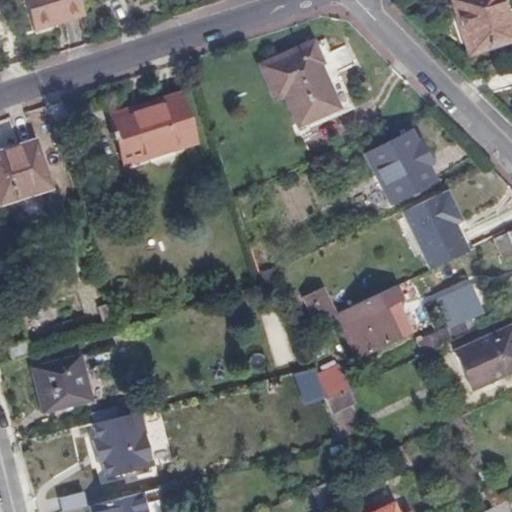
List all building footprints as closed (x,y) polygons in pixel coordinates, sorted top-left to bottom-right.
[(84,14),(78,0),(21,0),(33,33),(84,14)] [(511,40),(498,0),(458,0),(453,1),(470,53),(511,40)] [(284,100),(335,79),(319,45),(309,49),(308,47),(260,68),(275,100),(283,98),(284,100)] [(352,114),(335,79),(284,100),(301,137),(352,114)] [(188,144),(172,95),(152,101),(153,106),(105,122),(120,168),(188,144)] [(412,148),(406,136),(362,160),(387,207),(430,185),(422,168),(427,165),(417,145),(412,148)] [(43,184),(30,144),(0,154),(0,208),(17,204),(14,193),(43,184)] [(458,224),(443,193),(403,212),(431,272),(470,253),(459,230),(452,233),(450,228),(458,224)] [(511,233),(492,243),(503,267),(511,262),(511,233)] [(393,290),(397,288),(381,259),(359,269),(373,300),(393,290)] [(313,329),(333,320),(320,292),(328,288),(318,269),(302,277),(306,285),(296,291),(306,313),(313,329)] [(468,288),(433,304),(451,342),(475,330),(471,322),(482,317),(468,288)] [(399,303),(393,290),(373,300),(333,320),(354,363),(395,343),(381,312),(399,303)] [(261,315),(274,359),(289,355),(276,311),(261,315)] [(290,319),(297,337),(313,329),(306,313),(290,319)] [(511,370),(511,338),(507,329),(453,353),(470,390),(511,370)] [(4,349),(8,362),(28,356),(24,343),(4,349)] [(88,405),(75,358),(29,371),(41,418),(88,405)] [(324,404),(347,393),(338,377),(317,385),(324,404)] [(355,408),(348,393),(347,393),(324,404),(340,442),(359,433),(349,411),(355,408)] [(103,481),(149,469),(135,415),(89,427),(93,443),(89,444),(95,465),(99,464),(103,481)] [(411,462),(404,446),(390,453),(397,469),(411,462)] [(332,480),(313,489),(323,511),(326,511),(336,508),(330,497),(339,493),(332,480)] [(72,511),(85,509),(81,494),(57,501),(59,511),(72,511)] [(141,511),(137,495),(89,508),(90,511),(141,511)] [(510,511),(505,501),(493,506),(482,511),(510,511)]
